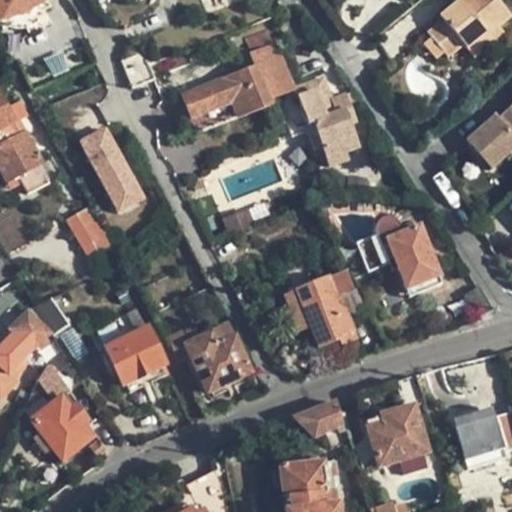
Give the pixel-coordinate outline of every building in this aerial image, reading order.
[(0,0),(0,21),(5,22),(40,6),(45,0),(44,0),(0,0)] [(430,39),(423,44),(434,58),(442,53),(446,60),(462,47),(464,50),(494,25),(497,27),(509,16),(495,0),(457,0),(438,17),(440,20),(424,32),(430,39)] [(503,34),(497,27),(494,25),(464,50),(472,60),(503,34)] [(243,37),(249,53),(272,44),(266,28),(243,37)] [(196,134),(269,105),(269,99),(283,93),(290,91),(290,89),(272,44),(249,53),(254,67),(181,96),(196,134)] [(152,80),(147,65),(140,54),(120,63),(131,89),(152,80)] [(315,92),(297,100),(306,125),(304,126),(318,164),(358,148),(347,122),(352,120),(342,94),(328,98),(320,78),(311,81),(315,92)] [(311,81),(290,89),(290,91),(294,100),(297,100),(315,92),(311,81)] [(285,99),(283,93),(269,99),(269,105),(285,99)] [(19,137),(10,121),(0,103),(0,172),(6,182),(15,177),(19,185),(25,195),(46,184),(36,165),(41,164),(23,134),(19,137)] [(511,103),(498,115),(494,112),(465,139),(491,167),(511,149),(511,103)] [(17,117),(10,121),(19,137),(23,134),(25,132),(17,117)] [(106,124),(77,140),(119,214),(148,198),(106,124)] [(15,177),(6,182),(10,190),(19,185),(15,177)] [(156,204),(145,211),(149,219),(160,213),(156,204)] [(0,241),(7,253),(32,237),(12,207),(0,215),(0,241)] [(86,209),(61,222),(84,264),(108,251),(86,209)] [(357,242),(369,271),(385,265),(392,262),(407,298),(440,285),(417,228),(401,235),(397,227),(394,223),(389,221),(382,222),(378,224),(376,227),(374,231),(374,235),(357,242)] [(325,279),(294,292),(309,330),(317,349),(335,341),(352,334),(346,320),(360,314),(351,292),(334,299),(325,279)] [(493,312),(476,287),(461,296),(477,318),(493,312)] [(297,333),(309,330),(294,292),(281,298),(297,333)] [(48,301),(32,309),(34,312),(49,334),(50,333),(52,335),(65,325),(48,301)] [(32,309),(26,314),(47,336),(49,334),(34,312),(32,309)] [(160,369),(163,367),(150,339),(134,310),(126,315),(135,334),(103,349),(121,387),(126,385),(160,369)] [(0,396),(14,383),(10,379),(23,367),(19,362),(47,336),(26,314),(10,331),(9,329),(0,337),(0,396)] [(227,326),(211,333),(216,342),(231,335),(227,326)] [(216,342),(211,333),(197,340),(190,329),(164,341),(170,351),(182,345),(204,394),(249,373),(231,335),(216,342)] [(355,341),(352,334),(335,341),(339,348),(355,341)] [(282,361),(277,369),(289,377),(297,381),(315,354),(295,342),(291,347),(283,343),(275,356),(282,361)] [(160,369),(126,385),(130,393),(164,377),(160,369)] [(63,385),(50,370),(41,377),(57,399),(29,422),(61,462),(91,439),(80,426),(85,422),(60,387),(63,385)] [(423,403),(420,393),(414,375),(394,380),(403,407),(379,415),(382,424),(366,428),(378,467),(427,452),(412,406),(423,403)] [(343,424),(336,402),(294,417),(314,437),(343,424)] [(452,420),(454,427),(493,417),(490,409),(452,420)] [(493,417),(454,427),(466,470),(505,459),(504,454),(511,451),(511,413),(493,419),(493,417)] [(283,465),(278,465),(283,511),(336,511),(337,510),(344,509),(342,494),(335,495),(332,478),(338,478),(335,462),(325,463),(324,460),(318,461),(317,455),(282,459),(283,465)] [(185,485),(201,509),(225,496),(213,470),(185,485)] [(394,511),(393,506),(391,502),(370,509),(370,511),(394,511)] [(404,511),(401,503),(393,506),(394,511),(404,511)]
